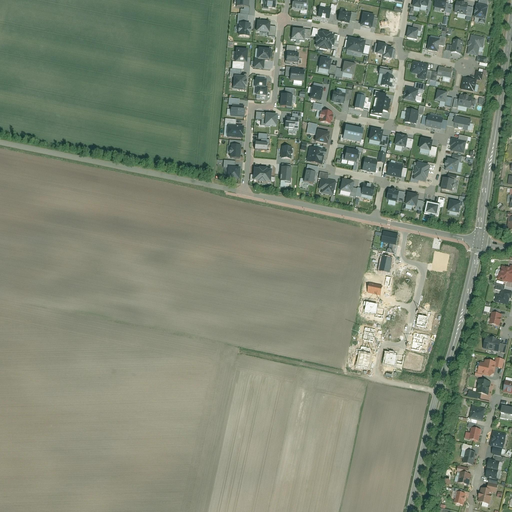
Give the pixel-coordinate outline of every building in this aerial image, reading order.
[(249,11),(250,0),(236,0),(236,11),(249,11)] [(264,0),(263,9),(277,10),(278,0),(280,0),(264,0)] [(305,2),(290,0),(289,0),(288,11),(303,13),(305,2)] [(428,9),(429,0),(413,0),(412,8),(420,10),(421,7),(428,9)] [(450,0),(437,0),(436,8),(449,10),(450,0)] [(471,3),(458,1),(457,11),(469,14),(471,3)] [(488,7),(476,5),(474,22),(486,24),(488,7)] [(333,8),(321,6),(319,17),(332,19),(333,8)] [(354,13),(341,10),(339,20),(352,23),(354,13)] [(377,15),(365,13),(363,26),(374,28),(377,15)] [(239,39),(251,40),(251,27),(248,27),(248,17),(238,16),(237,34),(240,34),(239,39)] [(269,23),(255,22),(254,34),(267,35),(269,23)] [(422,30),(410,28),(408,39),(419,41),(422,30)] [(310,41),(311,32),(304,31),(304,33),(294,31),(292,42),(304,43),(304,40),(310,41)] [(337,36),(319,33),(317,45),(335,48),(337,36)] [(483,37),(473,35),(469,55),(479,57),(481,47),(483,37)] [(443,38),(432,36),(429,51),(440,53),(443,38)] [(367,42),(350,38),(348,50),(365,53),(367,42)] [(466,40),(454,39),(452,54),(464,55),(466,40)] [(395,46),(377,43),(373,61),(392,64),(395,46)] [(297,47),(287,47),(286,64),(299,66),(299,55),(297,54),(297,47)] [(272,52),(255,50),(253,70),(264,71),(265,63),(271,64),(272,52)] [(248,67),(249,52),(237,51),(236,63),(233,63),(232,71),(244,72),(244,66),(248,67)] [(331,61),(320,59),(319,70),(329,72),(331,61)] [(431,65),(415,62),(413,72),(422,74),(430,75),(431,65)] [(357,66),(344,64),(342,74),(355,77),(357,66)] [(456,70),(440,67),(438,78),(454,81),(456,70)] [(304,85),(305,73),(295,72),(295,69),(286,68),(285,78),(291,78),(291,83),(304,85)] [(396,76),(384,74),(382,86),(394,88),(396,76)] [(247,80),(235,78),(233,91),(246,92),(247,80)] [(480,81),(465,78),(463,89),(477,92),(480,81)] [(268,82),(256,81),(254,100),(267,101),(268,82)] [(324,86),(313,84),(310,100),(321,102),(324,86)] [(421,89),(408,87),(406,100),(419,102),(421,89)] [(285,98),(282,97),(281,109),(292,110),(293,98),(295,99),(295,90),(285,89),(285,98)] [(348,93),(334,91),(333,101),(347,103),(348,93)] [(448,94),(438,92),(436,102),(446,104),(448,94)] [(368,95),(359,93),(356,109),(366,110),(368,95)] [(391,98),(376,95),(372,116),(388,119),(391,98)] [(477,98),(463,96),(460,107),(475,110),(477,98)] [(240,100),(229,100),(228,107),(232,107),(231,117),(244,118),(245,107),(240,107),(240,100)] [(332,127),(334,114),(322,112),(323,107),(313,105),(312,111),(321,113),(318,124),(332,127)] [(420,112),(404,109),(401,123),(417,127),(420,112)] [(262,128),(277,129),(278,115),(263,113),(262,128)] [(292,119),(286,119),(285,131),(299,132),(299,121),(301,121),(302,114),(292,113),(292,119)] [(446,118),(426,114),(423,129),(443,133),(446,118)] [(474,120),(457,117),(455,128),(472,131),(474,120)] [(385,129),(371,126),(369,140),(383,142),(385,129)] [(244,129),(229,127),(227,140),(243,141),(244,129)] [(363,131),(346,128),(343,140),(360,143),(363,131)] [(333,131),(318,129),(317,140),(332,143),(333,131)] [(410,135),(398,133),(396,144),(408,146),(410,135)] [(255,152),(268,153),(270,135),(256,134),(255,152)] [(432,143),(422,140),(420,149),(430,151),(432,143)] [(470,143),(454,140),(452,149),(468,152),(470,143)] [(282,147),(281,161),(291,162),(292,148),(282,147)] [(231,161),(241,162),(242,148),(232,148),(231,161)] [(358,151),(344,148),(341,162),(356,165),(358,151)] [(326,155),(315,153),(313,163),(324,165),(326,155)] [(377,161),(363,158),(360,170),(374,173),(377,161)] [(458,163),(446,161),(444,172),(455,175),(458,163)] [(408,166),(391,162),(389,175),(406,178),(408,166)] [(430,167),(416,164),(412,183),(426,185),(430,167)] [(292,167),(282,166),(280,184),(291,185),(292,167)] [(239,181),(240,170),(229,169),(228,180),(239,181)] [(271,171),(255,170),(253,184),(270,186),(271,171)] [(318,172),(309,170),(306,183),(316,185),(318,172)] [(339,181),(324,178),(322,189),(328,190),(337,192),(339,181)] [(354,184),(343,181),(340,193),(352,196),(354,184)] [(453,182),(443,181),(441,194),(452,195),(453,182)] [(377,188),(361,184),(358,199),(373,202),(377,188)] [(421,194),(409,191),(407,203),(419,205),(421,194)] [(405,195),(389,192),(387,203),(398,205),(399,202),(404,203),(405,195)] [(437,205),(427,203),(424,214),(438,217),(440,207),(443,208),(445,199),(438,198),(437,205)] [(461,204),(448,201),(445,216),(458,218),(461,204)] [(511,268),(500,266),(497,281),(511,284),(511,268)] [(511,293),(500,291),(498,303),(510,305),(511,293)] [(502,316),(493,314),(491,327),(500,328),(502,316)] [(501,342),(487,339),(485,351),(499,354),(501,342)] [(485,364),(480,363),(478,374),(493,377),(496,362),(486,361),(485,364)] [(511,381),(505,381),(503,392),(511,393),(511,381)] [(493,384),(484,382),(482,396),(490,397),(493,384)] [(482,393),(469,390),(468,397),(481,399),(482,393)] [(485,410),(471,407),(469,419),(483,422),(485,410)] [(511,409),(501,407),(499,416),(511,418),(511,409)] [(480,431),(471,429),(469,441),(478,443),(480,431)] [(506,434),(493,431),(490,447),(504,449),(506,434)] [(475,454),(467,453),(464,465),(473,466),(475,454)] [(500,462),(489,460),(486,477),(497,479),(500,462)] [(471,475),(462,474),(460,486),(469,487),(471,475)] [(498,485),(488,483),(486,491),(497,493),(498,485)] [(492,492),(481,490),(478,504),(489,506),(492,492)] [(465,495),(456,493),(454,503),(463,505),(465,495)]
